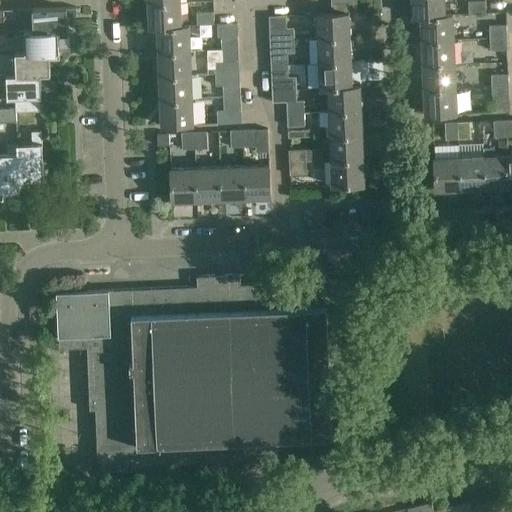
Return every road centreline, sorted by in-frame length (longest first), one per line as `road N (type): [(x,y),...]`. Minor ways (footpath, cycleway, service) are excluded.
road 1 (residential): [(115,248),(511,236)]
road 2 (residential): [(9,485),(9,301),(23,270),(46,252),(115,248)]
road 3 (unknown): [(281,243),(279,148),(251,100),(250,12),(313,7)]
road 4 (residential): [(115,248),(103,0)]
road 5 (residential): [(299,511),(338,484),(466,455),(511,436)]
